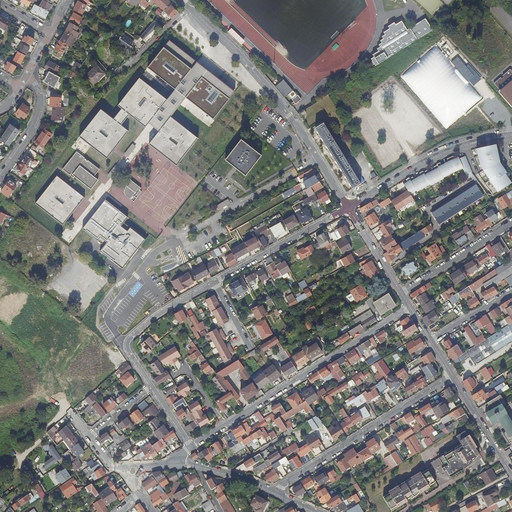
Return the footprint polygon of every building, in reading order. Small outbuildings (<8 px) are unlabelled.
[(47,0),(42,0),(39,7),(48,12),(52,3),(49,1),(47,0)] [(141,0),(139,3),(146,8),(149,4),(152,6),(154,3),(154,2),(155,0),(141,0)] [(164,10),(170,3),(167,0),(156,0),(155,2),(164,10)] [(74,11),(82,15),(87,5),(79,1),(74,11)] [(44,18),(48,12),(39,7),(35,5),(32,12),(44,18)] [(165,12),(172,19),(178,13),(171,6),(168,9),(165,12)] [(69,22),(77,26),(82,18),(74,13),(69,22)] [(0,15),(0,27),(5,31),(11,22),(0,15)] [(375,64),(431,27),(426,18),(410,28),(407,30),(406,27),(402,21),(396,25),(389,29),(386,30),(388,33),(385,34),(382,36),(383,39),(380,40),(382,43),(383,45),(380,47),(377,49),(378,51),(373,54),(374,57),(371,59),(375,64)] [(222,20),(219,23),(250,52),(253,49),(222,20)] [(65,32),(76,38),(78,33),(76,32),(78,27),(70,23),(65,32)] [(433,30),(431,27),(375,64),(376,66),(433,30)] [(129,34),(125,31),(123,35),(122,35),(121,36),(118,34),(116,36),(115,40),(120,44),(120,46),(127,51),(132,48),(133,42),(135,38),(129,34)] [(60,42),(67,46),(71,47),(76,38),(65,32),(60,42)] [(138,40),(143,44),(148,39),(143,34),(138,40)] [(23,42),(25,43),(30,46),(31,46),(34,40),(25,35),(24,37),(25,37),(23,42)] [(9,47),(10,48),(13,49),(17,41),(20,42),(21,41),(15,37),(9,47)] [(54,51),(62,55),(67,46),(60,42),(59,41),(54,51)] [(166,42),(145,69),(173,90),(180,80),(184,83),(198,66),(166,42)] [(21,44),(17,51),(18,52),(25,56),(29,58),(31,55),(29,54),(26,55),(29,49),(29,48),(30,46),(25,43),(24,46),(21,44)] [(482,98),(436,45),(400,76),(446,129),(482,98)] [(25,56),(18,52),(14,61),(20,65),(25,56)] [(44,82),(54,88),(60,78),(56,76),(61,67),(49,61),(45,69),(51,72),(53,71),(54,71),(52,74),(47,71),(44,76),(46,77),(44,82)] [(16,66),(10,63),(8,62),(4,69),(12,73),(16,66)] [(70,71),(75,74),(76,73),(81,65),(76,62),(72,71),(71,70),(70,71)] [(84,75),(93,85),(98,80),(97,79),(104,73),(95,64),(84,75)] [(173,90),(165,100),(147,125),(157,132),(169,117),(184,98),(204,71),(198,66),(184,83),(180,80),(173,90)] [(511,70),(511,69),(510,69),(503,76),(504,77),(502,78),(501,78),(500,78),(494,83),(500,90),(499,90),(499,91),(499,93),(501,95),(511,107),(511,70)] [(232,92),(204,71),(184,98),(212,119),(232,92)] [(116,106),(120,109),(128,115),(144,128),(147,125),(165,100),(138,79),(116,106)] [(275,87),(284,98),(293,90),(283,79),(275,87)] [(292,103),(293,105),(295,103),(296,104),(301,99),(298,95),(292,99),(294,101),(292,103)] [(50,107),(53,107),(60,107),(61,98),(51,98),(50,107)] [(16,115),(20,117),(20,116),(24,119),(30,111),(27,109),(29,108),(26,106),(26,107),(23,104),(15,115),(16,115)] [(63,121),(64,108),(60,107),(53,107),(52,120),(63,121)] [(128,115),(120,109),(112,120),(119,125),(128,115)] [(119,125),(112,120),(100,110),(78,137),(106,159),(127,131),(119,125)] [(0,118),(3,125),(11,121),(7,114),(4,116),(0,117),(0,118)] [(197,139),(169,117),(157,132),(148,144),(175,166),(197,139)] [(323,121),(319,124),(320,125),(315,128),(316,128),(320,134),(317,135),(319,139),(322,137),(329,149),(326,151),(328,154),(331,152),(338,164),(336,165),(337,169),(340,167),(347,179),(345,181),(347,184),(349,182),(353,188),(352,188),(353,189),(358,186),(358,187),(362,185),(361,183),(361,184),(323,123),(324,123),(323,121)] [(0,139),(0,147),(2,149),(5,144),(9,147),(20,131),(11,125),(6,132),(6,133),(2,139),(1,138),(0,139)] [(40,136),(47,142),(52,134),(45,129),(40,136)] [(42,149),(47,142),(40,136),(35,143),(42,149)] [(224,160),(244,176),(260,156),(240,140),(224,160)] [(135,147),(132,144),(124,154),(128,156),(135,147)] [(488,146),(478,148),(477,150),(480,165),(482,166),(482,169),(490,180),(490,179),(493,182),(492,184),(498,192),(511,183),(505,174),(507,173),(501,164),(499,165),(498,163),(498,160),(499,160),(497,150),(496,149),(495,145),(489,147),(488,146)] [(30,150),(38,155),(41,152),(33,146),(30,150)] [(36,159),(38,155),(30,150),(28,153),(36,159)] [(76,152),(62,170),(69,176),(70,175),(85,186),(86,186),(90,190),(97,180),(93,177),(92,176),(94,173),(95,174),(99,169),(94,166),(93,167),(84,160),(85,159),(76,152)] [(21,163),(29,168),(34,161),(31,159),(32,159),(31,158),(29,157),(29,158),(26,156),(21,163)] [(455,159),(454,156),(447,159),(449,162),(445,164),(445,165),(442,166),(440,163),(437,164),(437,165),(434,167),(435,170),(436,170),(429,174),(428,173),(427,171),(424,172),(423,171),(420,173),(421,176),(422,176),(415,180),(413,177),(410,179),(409,178),(406,180),(408,182),(408,183),(404,185),(407,189),(410,194),(417,190),(417,191),(430,184),(431,185),(444,179),(443,178),(450,174),(463,168),(468,178),(471,176),(473,175),(465,156),(459,159),(459,158),(455,160),(455,159)] [(24,175),(29,168),(21,163),(17,169),(19,171),(19,172),(20,173),(21,174),(22,173),(24,175)] [(313,171),(312,169),(300,176),(303,182),(315,175),(314,173),(316,172),(315,170),(313,171)] [(319,182),(315,175),(303,182),(294,187),(295,191),(305,185),(307,189),(310,187),(319,182)] [(474,175),(473,175),(471,176),(476,185),(432,214),(439,224),(457,212),(486,193),(474,175)] [(52,217),(55,219),(63,226),(84,198),(57,177),(36,204),(52,217)] [(127,178),(123,191),(123,192),(123,193),(123,194),(124,194),(124,195),(125,196),(131,200),(133,198),(134,199),(141,192),(139,190),(140,188),(127,178)] [(1,192),(8,198),(16,187),(14,185),(15,184),(10,181),(11,181),(10,180),(9,182),(8,181),(1,192)] [(322,188),(319,182),(310,187),(313,193),(322,188)] [(402,194),(391,201),(397,211),(414,200),(410,194),(407,189),(401,193),(402,194)] [(316,196),(315,194),(314,194),(318,201),(319,201),(320,204),(325,201),(326,204),(331,202),(325,191),(316,196)] [(318,201),(314,194),(303,200),(305,205),(312,201),(315,207),(318,206),(316,203),(318,201)] [(511,199),(509,201),(506,195),(498,199),(504,208),(511,204),(511,205),(511,203),(511,199)] [(217,205),(219,209),(231,202),(229,198),(217,205)] [(390,202),(388,198),(379,204),(363,214),(370,226),(379,221),(376,215),(384,210),(382,208),(390,202)] [(376,200),(361,209),(360,209),(360,210),(363,214),(379,204),(376,200)] [(100,252),(122,269),(145,240),(123,223),(127,218),(105,201),(83,229),(104,247),(100,252)] [(297,207),(295,205),(292,206),(296,214),(300,211),(298,207),(297,207)] [(301,223),(312,217),(307,208),(304,210),(301,211),(296,214),(301,223)] [(489,218),(491,222),(498,218),(493,210),(486,214),(489,218)] [(9,219),(10,217),(6,215),(6,214),(0,211),(0,223),(1,224),(4,217),(9,219)] [(477,227),(485,222),(481,215),(477,217),(476,218),(473,220),(477,227)] [(283,221),(288,230),(299,224),(298,223),(294,216),(283,221)] [(388,220),(378,226),(385,238),(391,235),(394,233),(390,227),(392,226),(388,220)] [(452,236),(455,241),(470,231),(471,231),(467,225),(465,221),(463,222),(466,226),(463,228),(464,230),(458,234),(457,232),(452,236)] [(488,226),(485,222),(475,229),(477,232),(479,231),(480,233),(483,231),(482,229),(488,226)] [(270,229),(275,237),(285,232),(280,223),(270,229)] [(259,239),(262,246),(264,248),(268,246),(265,240),(267,238),(266,236),(270,234),(272,236),(271,237),(275,244),(278,243),(275,237),(270,229),(268,224),(266,226),(269,232),(263,235),(263,236),(259,239)] [(384,254),(388,262),(397,257),(394,253),(401,249),(402,250),(424,236),(424,235),(433,229),(430,224),(397,245),(388,251),(384,254)] [(339,239),(350,233),(345,225),(338,229),(339,231),(335,232),(339,239)] [(260,237),(263,235),(269,232),(266,226),(257,231),(260,237)] [(474,237),(470,231),(455,241),(459,248),(461,248),(459,244),(461,243),(462,245),(465,243),(464,241),(467,239),(468,241),(474,237)] [(319,243),(314,245),(317,251),(322,248),(330,244),(324,233),(318,236),(318,238),(317,239),(319,243)] [(385,238),(381,241),(388,251),(397,245),(391,235),(385,238)] [(511,246),(504,235),(501,237),(509,250),(511,250),(511,248),(511,246)] [(257,236),(244,243),(249,253),(262,246),(259,239),(257,236)] [(346,239),(337,244),(343,254),(352,249),(346,239)] [(335,241),(334,242),(330,244),(322,248),(324,251),(331,247),(337,244),(335,241)] [(244,243),(231,251),(233,255),(236,260),(249,253),(244,243)] [(499,243),(492,247),(497,255),(504,251),(499,243)] [(426,257),(429,262),(445,252),(442,246),(438,248),(435,244),(427,249),(431,254),(426,257)] [(489,244),(486,246),(492,256),(495,254),(489,244)] [(297,252),(301,260),(315,252),(311,245),(304,249),(304,250),(301,251),(300,250),(297,252)] [(418,251),(427,264),(429,262),(426,257),(421,249),(418,251)] [(356,261),(351,253),(341,259),(345,267),(356,261)] [(478,260),(482,266),(483,267),(487,274),(489,273),(483,264),(487,262),(486,261),(490,258),(487,254),(478,260)] [(236,260),(233,255),(229,257),(230,259),(226,261),(229,267),(233,265),(233,266),(234,265),(234,264),(237,262),(236,260)] [(274,262),(271,257),(266,260),(269,265),(273,263),(274,262)] [(478,260),(477,258),(464,266),(469,274),(482,266),(478,260)] [(511,261),(511,274),(496,284),(497,286),(501,283),(503,285),(508,282),(510,284),(511,282),(511,258),(511,259),(511,261)] [(357,265),(359,268),(370,262),(368,259),(357,265)] [(472,284),(469,286),(472,291),(483,284),(486,289),(487,290),(493,286),(495,285),(496,284),(511,274),(511,262),(510,259),(502,265),(489,273),(487,274),(472,284)] [(288,267),(284,260),(275,265),(278,269),(281,275),(282,275),(287,272),(290,270),(288,267)] [(407,273),(409,275),(418,269),(412,260),(400,267),(405,274),(407,273)] [(205,266),(209,274),(220,268),(215,261),(205,266)] [(358,277),(361,275),(365,273),(375,267),(371,261),(370,262),(359,268),(358,268),(360,272),(357,274),(356,274),(358,277)] [(269,265),(266,267),(270,274),(274,271),(276,273),(272,276),(274,279),(281,275),(278,269),(277,269),(273,263),(269,265)] [(191,272),(196,281),(209,274),(205,266),(204,265),(191,272)] [(378,273),(375,267),(365,273),(367,277),(366,277),(368,280),(378,273)] [(467,276),(461,268),(449,276),(455,284),(467,276)] [(252,269),(242,274),(248,283),(257,278),(252,269)] [(263,269),(256,272),(261,282),(268,278),(263,269)] [(182,276),(173,281),(177,288),(179,292),(184,289),(184,287),(187,285),(188,286),(193,283),(188,274),(183,277),(182,276)] [(247,289),(241,279),(229,285),(234,295),(247,289)] [(303,280),(298,283),(303,291),(307,288),(303,280)] [(430,282),(411,295),(413,298),(432,286),(430,282)] [(305,294),(307,298),(311,295),(308,290),(314,288),(317,286),(315,284),(307,288),(303,291),(305,294)] [(367,296),(360,285),(351,290),(358,302),(367,296)] [(469,286),(457,293),(461,299),(473,292),(472,291),(469,286)] [(491,297),(497,293),(497,291),(493,286),(487,290),(490,296),(491,297)] [(452,292),(450,288),(442,294),(444,297),(442,298),(439,300),(442,303),(446,301),(451,297),(449,294),(452,292)] [(357,302),(358,302),(351,290),(350,291),(352,294),(350,296),(353,300),(355,299),(357,302)] [(490,296),(487,290),(483,292),(481,293),(485,299),(490,296)] [(295,298),(291,292),(290,293),(290,294),(285,298),(290,306),(297,303),(294,298),(295,298)] [(396,305),(389,293),(373,303),(381,314),(396,305)] [(417,298),(422,306),(423,306),(429,301),(424,293),(417,298)] [(457,293),(456,294),(451,297),(446,301),(443,304),(446,308),(449,306),(450,307),(461,299),(457,293)] [(295,299),(298,303),(307,298),(305,294),(301,295),(297,298),(295,299)] [(217,323),(219,327),(229,321),(214,295),(206,300),(209,306),(208,306),(211,313),(212,312),(218,323),(217,323)] [(480,303),(475,296),(467,301),(472,308),(480,303)] [(500,306),(503,310),(511,304),(511,301),(510,299),(500,306)] [(423,306),(427,313),(434,308),(432,304),(434,303),(432,300),(429,301),(423,306)] [(255,313),(258,319),(267,315),(261,303),(259,305),(255,307),(251,309),(254,314),(255,313)] [(511,313),(511,304),(503,310),(507,317),(511,313)] [(305,310),(309,317),(312,314),(312,313),(316,311),(314,306),(310,308),(305,310)] [(199,325),(189,307),(186,309),(198,332),(206,328),(203,323),(199,325)] [(501,314),(497,308),(489,313),(494,319),(501,314)] [(187,320),(182,311),(175,314),(180,324),(187,320)] [(365,321),(374,316),(370,311),(362,316),(365,321)] [(434,311),(423,318),(428,326),(439,319),(436,314),(434,311)] [(486,314),(482,316),(482,317),(482,318),(475,322),(479,328),(488,323),(493,333),(496,331),(486,314)] [(353,321),(357,327),(361,324),(365,321),(362,316),(353,321)] [(365,332),(367,331),(365,327),(376,320),(374,316),(365,321),(361,324),(364,331),(365,332)] [(400,333),(402,332),(412,325),(407,317),(400,322),(402,325),(397,328),(400,333)] [(304,321),(309,330),(312,328),(307,319),(304,321)] [(499,322),(502,329),(508,325),(504,319),(499,322)] [(271,335),(263,321),(252,328),(257,337),(260,335),(262,340),(271,335)] [(464,353),(453,360),(456,364),(460,362),(469,356),(475,365),(511,341),(511,322),(508,325),(502,329),(497,332),(486,339),(475,346),(472,348),(464,353)] [(480,329),(475,322),(470,325),(475,332),(477,331),(480,329)] [(306,332),(301,323),(298,325),(303,334),(306,332)] [(357,327),(356,327),(349,331),(347,333),(350,338),(354,336),(353,334),(359,330),(361,333),(364,331),(361,324),(357,327)] [(405,337),(418,329),(414,324),(412,325),(402,332),(405,337)] [(467,326),(463,328),(465,332),(475,346),(486,339),(483,335),(482,335),(482,337),(474,342),(473,340),(474,339),(470,332),(470,331),(467,326)] [(200,337),(194,327),(191,328),(197,339),(200,337)] [(216,329),(210,332),(208,333),(216,347),(224,362),(232,358),(231,355),(234,353),(229,344),(225,346),(223,341),(226,339),(221,330),(217,332),(216,329)] [(386,335),(383,330),(375,336),(379,343),(384,340),(382,338),(381,337),(386,335)] [(462,334),(472,348),(475,346),(465,332),(462,334)] [(350,338),(347,333),(337,339),(340,344),(350,338)] [(145,350),(148,353),(153,348),(156,346),(149,337),(141,345),(144,348),(144,347),(146,349),(145,350)] [(192,349),(194,353),(198,350),(192,342),(188,337),(186,338),(194,348),(192,349)] [(276,337),(260,346),(264,351),(269,348),(270,349),(274,346),(274,345),(279,342),(276,337)] [(418,339),(417,338),(405,345),(411,353),(413,352),(412,351),(418,347),(419,348),(424,345),(420,338),(418,339)] [(446,338),(442,340),(445,345),(444,346),(446,348),(447,347),(448,349),(447,351),(453,360),(464,353),(464,352),(461,353),(456,345),(454,346),(449,339),(447,340),(446,338)] [(93,362),(98,370),(105,366),(109,371),(115,367),(96,340),(89,345),(98,359),(93,362)] [(285,351),(280,343),(277,344),(281,350),(277,353),(278,355),(280,357),(279,358),(283,364),(290,360),(285,351)] [(309,360),(322,352),(320,349),(320,348),(317,343),(308,349),(306,346),(302,349),(303,351),(309,360)] [(180,354),(175,347),(169,350),(159,357),(163,365),(168,362),(170,365),(177,361),(175,358),(180,354)] [(352,365),(363,358),(361,355),(356,347),(345,354),(352,365)] [(194,353),(189,356),(192,360),(199,356),(200,358),(202,362),(205,359),(198,350),(194,353)] [(298,367),(309,360),(303,351),(292,357),(298,367)] [(430,363),(434,360),(430,352),(421,358),(425,366),(430,363)] [(374,362),(381,358),(378,354),(365,362),(368,366),(374,362)] [(345,361),(342,357),(331,364),(336,372),(340,369),(338,365),(345,361)] [(233,397),(236,400),(239,398),(226,381),(225,380),(224,381),(223,379),(223,378),(223,377),(239,367),(240,368),(241,371),(244,368),(238,360),(216,374),(217,375),(230,392),(233,397)] [(383,379),(387,376),(388,378),(387,378),(389,380),(393,378),(381,360),(374,364),(380,373),(374,377),(376,379),(378,383),(382,380),(383,379)] [(155,372),(158,376),(165,372),(158,361),(151,366),(155,372)] [(210,372),(211,374),(215,372),(208,362),(201,367),(206,374),(209,373),(209,372),(210,372)] [(287,376),(297,370),(291,362),(281,368),(285,375),(286,375),(287,376)] [(437,374),(430,363),(425,366),(422,368),(429,379),(437,374)] [(131,367),(127,364),(120,370),(123,374),(131,367)] [(336,372),(331,364),(318,372),(321,376),(322,379),(330,373),(336,381),(339,379),(339,381),(341,380),(336,372)] [(269,381),(271,382),(281,375),(273,365),(263,372),(264,373),(269,381)] [(485,367),(480,371),(486,380),(491,377),(489,373),(485,367)] [(241,371),(239,372),(249,385),(240,391),(246,400),(261,390),(259,389),(253,380),(244,368),(241,371)] [(403,369),(395,374),(397,378),(401,375),(402,377),(403,379),(408,376),(403,369)] [(417,388),(426,382),(419,370),(417,371),(416,371),(418,374),(417,376),(418,377),(412,381),(414,383),(417,388)] [(158,384),(171,377),(167,371),(165,372),(158,376),(154,379),(158,384)] [(362,375),(361,372),(352,378),(356,385),(361,382),(360,381),(370,374),(368,371),(362,375)] [(134,379),(128,372),(120,379),(126,386),(134,379)] [(321,376),(318,372),(308,378),(311,383),(321,376)] [(84,394),(103,380),(98,373),(80,388),(84,394)] [(253,380),(259,389),(269,381),(264,373),(253,380)] [(218,387),(224,395),(230,392),(217,375),(212,379),(216,384),(218,387)] [(399,382),(395,376),(393,378),(389,380),(387,382),(390,388),(399,382)] [(470,377),(463,381),(469,391),(476,387),(475,386),(478,384),(473,376),(471,378),(470,377)] [(383,379),(382,380),(378,383),(376,385),(380,392),(387,387),(384,383),(385,382),(383,379)] [(345,382),(337,388),(339,392),(348,386),(345,382)] [(183,398),(184,399),(191,394),(189,391),(190,389),(187,383),(177,388),(181,394),(183,398)] [(408,394),(417,388),(414,383),(405,389),(408,394)] [(489,391),(485,394),(477,399),(479,403),(496,392),(496,390),(502,386),(501,384),(493,388),(489,391)] [(126,397),(127,399),(128,398),(127,396),(127,397),(119,386),(116,388),(121,395),(117,398),(120,402),(126,397)] [(166,394),(170,391),(173,390),(172,389),(174,388),(173,386),(164,391),(166,394)] [(316,393),(311,387),(301,394),(303,397),(305,401),(307,404),(308,405),(321,397),(320,396),(318,397),(316,393)] [(440,403),(443,402),(454,395),(449,387),(444,390),(445,392),(443,393),(444,394),(440,396),(442,399),(439,401),(440,403)] [(324,388),(316,393),(318,397),(320,396),(326,392),(324,388)] [(339,392),(337,388),(328,393),(329,395),(325,398),(329,405),(334,402),(331,397),(339,392)] [(366,401),(368,404),(380,396),(375,388),(363,396),(366,401)] [(482,390),(472,396),(475,400),(477,399),(485,394),(482,390)] [(92,393),(85,399),(87,401),(86,402),(88,404),(89,403),(90,405),(95,400),(98,398),(103,393),(101,392),(95,397),(92,393)] [(224,395),(215,401),(222,412),(226,409),(223,404),(233,397),(230,392),(224,395)] [(305,401),(303,397),(300,399),(296,393),(287,399),(293,408),(305,401)] [(363,396),(362,394),(354,399),(352,400),(357,407),(366,401),(363,396)] [(167,399),(171,405),(179,400),(177,397),(175,398),(173,395),(167,399)] [(500,422),(509,416),(507,413),(503,406),(506,405),(500,395),(485,404),(489,410),(487,411),(491,417),(490,418),(491,419),(491,420),(493,421),(495,421),(496,421),(497,420),(497,419),(498,418),(500,422)] [(113,407),(116,404),(111,398),(103,405),(108,412),(114,407),(113,407)] [(184,407),(187,405),(184,399),(183,398),(181,399),(179,400),(171,405),(174,409),(182,404),(184,407)] [(90,405),(89,406),(85,409),(87,412),(91,409),(90,408),(93,406),(97,411),(99,414),(102,417),(106,413),(97,403),(95,400),(90,405)] [(192,413),(200,427),(210,422),(208,419),(209,418),(207,416),(206,415),(204,416),(201,409),(202,408),(202,407),(201,404),(200,404),(198,401),(189,407),(189,408),(192,413)] [(286,413),(283,415),(279,417),(286,429),(292,426),(289,421),(286,423),(284,420),(303,408),(306,413),(311,409),(308,405),(307,404),(305,401),(293,408),(286,413)] [(421,415),(436,405),(434,401),(432,403),(431,402),(418,410),(421,415)] [(439,417),(455,407),(452,401),(445,405),(443,402),(440,403),(436,406),(432,408),(438,418),(439,417)] [(286,413),(280,403),(271,408),(274,413),(279,409),(283,415),(286,413)] [(153,418),(159,414),(152,405),(142,413),(145,416),(149,413),(153,418)] [(181,420),(186,417),(188,415),(188,414),(186,415),(183,410),(184,409),(185,410),(189,408),(189,407),(187,405),(184,407),(176,413),(181,420)] [(349,418),(353,425),(369,415),(364,407),(357,411),(358,413),(353,416),(352,415),(351,415),(352,417),(349,418)] [(449,433),(461,425),(470,419),(466,414),(461,407),(440,419),(442,423),(443,424),(451,419),(451,418),(454,416),(453,414),(453,413),(457,420),(445,428),(449,433)] [(144,417),(138,410),(127,418),(134,426),(144,417)] [(333,410),(330,412),(331,413),(338,425),(341,423),(340,422),(340,420),(333,410)] [(413,417),(410,412),(403,417),(407,422),(413,418),(413,417)] [(185,427),(188,432),(196,427),(197,426),(201,431),(202,430),(200,427),(192,413),(188,415),(186,417),(189,421),(190,420),(191,422),(188,424),(189,425),(185,427)] [(420,429),(423,427),(427,424),(421,415),(420,414),(418,416),(414,418),(417,424),(420,429)] [(270,418),(265,421),(267,425),(274,420),(277,418),(275,415),(272,415),(269,416),(270,418)] [(324,425),(316,416),(307,421),(314,431),(324,425)] [(503,427),(511,422),(509,416),(500,422),(503,427)] [(286,429),(279,417),(277,418),(274,420),(279,428),(280,427),(283,431),(286,429)] [(348,428),(353,425),(349,418),(348,417),(346,419),(345,419),(347,423),(342,426),(346,432),(349,430),(348,428)] [(134,426),(127,418),(118,425),(122,430),(128,425),(131,429),(134,426)] [(153,432),(154,432),(162,426),(156,418),(150,421),(149,423),(147,424),(153,432)] [(250,429),(245,420),(240,423),(241,424),(241,426),(242,426),(244,430),(246,433),(248,437),(252,434),(253,434),(252,433),(265,425),(262,421),(250,429)] [(60,425),(58,422),(47,432),(51,438),(55,435),(56,434),(54,432),(60,425)] [(503,434),(511,428),(511,422),(503,427),(506,431),(505,431),(502,432),(503,434)] [(447,434),(449,433),(445,428),(443,424),(442,423),(440,424),(447,434)] [(241,426),(241,424),(231,431),(238,443),(241,441),(243,440),(240,436),(246,433),(244,430),(241,426)] [(413,433),(414,432),(420,429),(417,424),(410,428),(413,433)] [(160,440),(162,438),(169,433),(165,429),(163,428),(164,427),(163,425),(162,426),(154,432),(160,440)] [(328,429),(327,430),(328,431),(334,440),(344,433),(339,425),(330,431),(328,429)] [(433,443),(436,441),(431,433),(432,432),(430,429),(431,428),(430,425),(424,429),(429,437),(433,443)] [(65,426),(58,432),(65,440),(72,435),(73,434),(69,430),(68,430),(65,426)] [(263,427),(253,434),(252,434),(253,436),(255,438),(255,440),(258,438),(257,436),(261,434),(264,439),(268,436),(268,435),(263,427)] [(407,437),(413,433),(410,428),(403,432),(402,430),(396,434),(400,441),(407,437)] [(510,445),(511,444),(511,428),(503,434),(507,442),(508,441),(510,445)] [(115,442),(117,446),(127,439),(123,435),(120,437),(120,436),(119,436),(113,429),(108,433),(111,436),(110,436),(113,440),(115,442)] [(231,431),(230,429),(228,431),(230,433),(228,434),(229,435),(231,439),(232,441),(231,443),(228,444),(227,441),(228,440),(226,436),(223,438),(230,449),(238,443),(231,431)] [(165,443),(175,435),(172,430),(169,433),(162,438),(165,443)] [(467,435),(465,431),(465,430),(456,436),(461,444),(454,448),(455,449),(459,455),(456,457),(452,451),(451,450),(438,458),(444,466),(442,468),(443,471),(446,469),(448,473),(461,465),(464,463),(466,466),(469,464),(472,461),(470,459),(471,458),(479,453),(475,448),(474,445),(475,444),(471,436),(469,437),(467,435)] [(107,432),(99,438),(99,441),(102,445),(109,440),(111,442),(113,440),(110,436),(107,432)] [(396,434),(395,433),(392,434),(394,438),(384,444),(387,449),(392,446),(400,441),(396,434)] [(79,442),(73,434),(72,435),(65,440),(71,448),(72,448),(78,443),(79,442)] [(253,436),(252,434),(248,437),(243,440),(241,441),(244,445),(255,438),(253,436)] [(305,441),(307,444),(310,450),(314,447),(317,446),(318,447),(322,444),(317,437),(315,434),(305,441)] [(417,453),(422,450),(413,436),(408,439),(417,453)] [(427,446),(433,443),(429,437),(424,441),(427,446)] [(156,452),(167,446),(165,443),(162,438),(160,440),(152,446),(153,448),(156,452)] [(227,450),(230,449),(223,438),(220,440),(225,448),(226,448),(227,450)] [(374,438),(365,444),(367,447),(371,453),(379,448),(374,438)] [(131,446),(127,440),(119,445),(124,451),(131,446)] [(224,453),(222,450),(225,448),(220,440),(210,446),(210,447),(208,449),(214,459),(219,455),(219,456),(224,453)] [(241,441),(238,443),(230,449),(227,450),(231,456),(245,447),(244,445),(241,441)] [(106,449),(108,453),(117,446),(115,442),(111,446),(106,449)] [(299,449),(294,442),(287,446),(288,448),(282,452),(285,457),(296,450),(299,449)] [(78,456),(84,451),(78,443),(72,448),(78,456)] [(49,446),(49,450),(53,456),(51,458),(45,462),(44,468),(45,469),(62,458),(52,444),(49,446)] [(299,455),(300,457),(311,450),(310,450),(307,444),(299,449),(296,450),(299,455)] [(359,450),(356,452),(357,454),(359,458),(362,462),(366,460),(367,462),(374,457),(371,453),(367,447),(360,451),(359,450)] [(152,458),(158,455),(156,452),(153,448),(150,450),(149,448),(143,452),(141,449),(136,451),(138,453),(136,454),(137,455),(138,454),(140,458),(143,457),(144,459),(146,457),(147,458),(151,456),(152,458)] [(208,449),(207,448),(198,454),(201,458),(204,456),(205,459),(209,457),(211,461),(214,459),(208,449)] [(394,448),(388,451),(390,454),(393,459),(393,458),(397,465),(401,462),(395,452),(396,451),(394,448)] [(69,463),(74,459),(68,451),(63,454),(67,460),(69,463)] [(352,456),(349,451),(344,454),(350,464),(352,462),(353,462),(350,457),(352,456)] [(268,459),(264,462),(268,468),(271,465),(282,459),(278,452),(267,458),(268,459)] [(236,468),(237,471),(240,471),(254,463),(255,464),(262,459),(259,454),(236,468)] [(393,459),(390,454),(384,458),(390,469),(397,465),(393,459)] [(293,469),(294,470),(302,464),(297,456),(288,461),(289,462),(293,469)] [(273,469),(275,471),(276,472),(285,466),(289,463),(285,457),(282,459),(271,465),(273,469)] [(82,466),(76,458),(74,459),(69,463),(74,470),(75,471),(76,470),(82,466)] [(336,463),(342,472),(350,467),(344,458),(336,463)] [(94,472),(101,467),(96,461),(94,463),(89,467),(86,469),(91,475),(94,472)] [(255,475),(267,468),(264,463),(253,470),(255,475)] [(461,465),(448,473),(449,474),(462,467),(463,468),(466,466),(464,463),(461,465)] [(271,470),(273,469),(271,465),(268,468),(263,470),(266,475),(270,472),(270,471),(271,470)] [(99,478),(106,474),(101,467),(94,472),(98,477),(99,478)] [(497,479),(495,474),(493,475),(490,468),(489,469),(480,474),(486,485),(497,479)] [(65,469),(58,473),(56,474),(58,477),(60,480),(62,483),(71,477),(65,469)] [(342,477),(341,475),(334,479),(333,477),(337,474),(334,470),(331,472),(330,469),(325,472),(326,474),(326,475),(329,479),(331,483),(342,477)] [(420,471),(411,477),(412,479),(399,486),(398,485),(393,488),(393,489),(391,490),(390,492),(389,492),(383,496),(389,507),(391,510),(407,500),(407,499),(409,498),(413,497),(414,496),(416,494),(418,492),(419,491),(420,493),(423,491),(436,483),(428,469),(421,473),(420,471)] [(271,470),(270,471),(270,472),(266,475),(265,475),(266,476),(264,478),(267,482),(270,480),(272,482),(275,479),(276,480),(280,478),(281,477),(280,474),(278,476),(276,472),(275,471),(273,472),(271,470)] [(170,482),(164,472),(156,472),(152,474),(158,482),(162,487),(168,483),(170,482)] [(171,482),(170,482),(174,488),(177,493),(182,490),(177,482),(176,480),(180,478),(178,473),(176,474),(175,472),(168,476),(171,482)] [(326,475),(325,472),(314,479),(319,486),(329,479),(326,475)] [(184,475),(190,486),(193,484),(198,481),(195,475),(190,478),(188,475),(186,476),(185,475),(184,475)] [(108,484),(113,491),(116,489),(111,481),(110,481),(106,476),(104,478),(108,484)] [(77,488),(76,489),(73,484),(75,483),(76,481),(75,480),(73,477),(60,487),(63,491),(68,498),(77,492),(78,492),(80,491),(80,490),(84,488),(84,486),(80,486),(78,488),(77,488)] [(149,479),(142,485),(148,493),(153,489),(152,487),(157,483),(152,477),(149,479)] [(310,477),(301,482),(306,489),(308,488),(314,484),(310,477)] [(412,479),(411,477),(398,485),(399,486),(412,479)] [(211,490),(216,488),(213,484),(213,483),(210,479),(206,481),(208,484),(211,490)] [(222,491),(224,490),(224,489),(229,486),(226,481),(217,487),(218,489),(215,490),(218,494),(222,491)] [(42,499),(46,496),(38,483),(34,487),(42,499)] [(96,496),(99,494),(97,492),(91,483),(86,487),(89,491),(92,490),(96,496)] [(106,505),(117,498),(113,492),(113,491),(108,484),(97,492),(99,494),(102,498),(106,505)] [(122,488),(124,486),(123,485),(121,486),(121,487),(114,492),(120,500),(127,496),(122,488)] [(297,497),(301,499),(307,495),(305,492),(300,485),(292,489),(297,497)] [(161,488),(160,486),(158,488),(159,490),(150,496),(152,500),(162,494),(165,493),(162,489),(161,488)] [(168,498),(174,495),(177,493),(174,488),(171,489),(172,493),(167,496),(168,498)] [(321,490),(318,492),(317,492),(318,494),(317,495),(319,499),(328,493),(324,488),(321,490)] [(178,502),(188,496),(184,489),(183,490),(182,490),(177,493),(174,495),(178,502)] [(497,503),(499,502),(496,496),(498,495),(498,493),(498,492),(497,490),(495,489),(493,490),(483,495),(489,507),(497,503)] [(243,498),(250,495),(246,490),(236,496),(238,501),(243,498)] [(232,507),(222,491),(218,494),(215,496),(220,505),(223,510),(223,511),(234,511),(231,507),(232,507)] [(23,498),(15,504),(12,505),(15,510),(33,497),(30,493),(23,498)] [(162,494),(153,501),(151,502),(154,506),(159,502),(160,503),(168,498),(167,496),(165,493),(162,494)] [(331,499),(328,493),(319,499),(321,502),(323,501),(324,503),(326,502),(331,499)] [(331,499),(326,502),(329,508),(330,507),(331,508),(333,507),(340,503),(342,502),(338,495),(331,499)] [(263,511),(268,502),(255,496),(251,505),(258,509),(257,511),(258,511),(263,511)] [(434,511),(446,506),(441,497),(425,506),(428,511),(431,510),(432,511),(434,511)] [(105,505),(106,505),(102,498),(93,504),(97,510),(94,511),(103,511),(107,509),(105,505)] [(205,511),(207,511),(214,508),(210,500),(202,506),(205,511)] [(467,511),(472,511),(478,509),(474,501),(465,506),(467,511)] [(180,505),(178,502),(173,505),(176,510),(177,511),(186,511),(186,510),(184,511),(180,505)] [(340,511),(344,510),(340,503),(333,507),(336,511),(340,511)]
